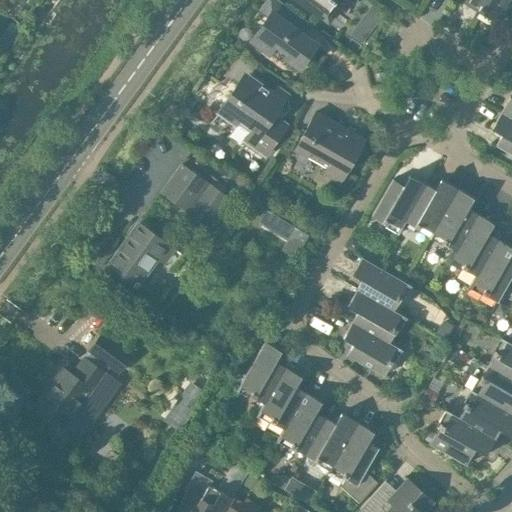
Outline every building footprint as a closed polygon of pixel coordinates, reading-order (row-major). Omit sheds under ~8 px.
[(269,15),(262,25),(251,39),(269,51),(272,46),(299,66),(316,43),(301,32),(309,22),(278,0),(265,0),(260,8),(269,15)] [(302,0),(325,17),(335,4),(337,6),(341,0),(302,0)] [(467,0),(467,2),(498,20),(509,0),(467,0)] [(246,139),(264,152),(285,123),(273,115),(284,100),(249,75),(236,94),(232,91),(218,110),(234,122),(238,117),(254,128),(246,139)] [(500,113),(511,119),(511,97),(510,96),(500,113)] [(324,171),(340,181),(365,138),(316,110),(295,148),(327,166),(324,171)] [(511,119),(500,113),(492,128),(502,134),(496,144),(511,153),(511,119)] [(235,205),(226,199),(227,198),(180,165),(162,191),(184,207),(181,212),(205,229),(214,235),(235,205)] [(398,231),(404,221),(403,221),(425,183),(409,174),(403,184),(393,178),(371,215),(398,231)] [(404,221),(430,236),(458,187),(440,177),(434,188),(425,183),(403,221),(404,221)] [(430,236),(454,250),(455,251),(477,214),(466,208),(473,196),(458,187),(430,236)] [(449,260),(474,275),(475,276),(497,238),(487,233),(493,223),(477,214),(455,251),(454,250),(449,260)] [(122,288),(128,279),(135,284),(156,254),(164,260),(173,247),(137,222),(107,265),(111,267),(105,276),(122,288)] [(351,238),(345,247),(354,252),(360,243),(351,238)] [(475,276),(474,275),(468,285),(496,301),(511,273),(511,260),(507,258),(511,249),(511,247),(497,238),(475,276)] [(361,279),(355,289),(392,310),(393,309),(407,284),(361,257),(351,273),(361,279)] [(356,311),(351,321),(387,342),(388,342),(403,316),(393,309),(392,310),(355,289),(346,305),(356,311)] [(493,313),(503,318),(509,309),(499,303),(493,313)] [(387,342),(351,321),(341,337),(352,343),(346,353),(383,375),(399,348),(388,342),(387,342)] [(449,332),(438,326),(435,332),(445,338),(449,332)] [(119,373),(132,355),(100,332),(71,371),(62,365),(32,406),(60,427),(74,437),(89,417),(87,412),(93,403),(97,406),(108,390),(98,383),(107,371),(106,370),(108,366),(119,373)] [(265,402),(285,366),(274,360),(280,350),(264,340),(237,386),(264,402),(265,402)] [(511,346),(501,340),(487,365),(511,380),(511,346)] [(511,380),(487,365),(472,391),(511,414),(511,380)] [(258,412),(284,427),(304,392),(294,386),(300,375),(285,366),(265,402),(264,402),(258,412)] [(190,382),(183,392),(197,401),(198,401),(204,391),(190,382)] [(403,385),(391,390),(396,402),(408,397),(403,385)] [(437,393),(428,388),(423,396),(432,402),(437,393)] [(511,414),(472,391),(457,417),(457,418),(494,439),(500,429),(509,434),(511,429),(511,414)] [(278,438),(304,453),(324,418),(314,412),(320,402),(304,392),(284,427),(278,438)] [(457,418),(457,417),(447,411),(429,442),(466,464),(475,449),(485,454),(494,439),(457,418)] [(304,453),(330,468),(356,423),(340,413),(334,423),(324,418),(304,453)] [(330,468),(344,477),(340,486),(359,502),(377,482),(364,470),(377,448),(366,442),(372,432),(356,423),(330,468)] [(420,511),(431,500),(407,478),(396,490),(384,480),(356,510),(358,511),(420,511)] [(222,511),(227,504),(228,504),(232,497),(207,482),(200,495),(188,488),(174,511),(222,511)]
